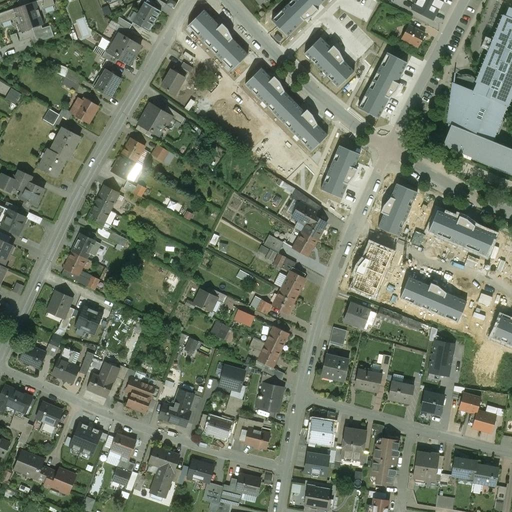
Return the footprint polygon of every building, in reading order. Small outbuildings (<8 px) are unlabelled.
[(28,0),(23,0),(18,2),(19,7),(0,13),(0,22),(1,24),(3,24),(11,21),(17,19),(21,33),(32,29),(42,26),(43,25),(39,11),(45,9),(53,6),(55,6),(52,0),(40,0),(30,4),(28,0)] [(288,36),(304,20),(313,15),(318,11),(316,8),(324,0),(292,0),(272,20),(288,36)] [(433,20),(439,8),(440,9),(443,3),(442,2),(442,0),(412,0),(412,2),(415,4),(412,10),(433,20)] [(161,11),(144,2),(132,23),(149,32),(161,11)] [(511,150),(491,141),(495,133),(498,135),(504,119),(501,118),(511,89),(511,9),(509,8),(505,17),(503,16),(476,83),(468,79),(455,89),(451,121),(447,121),(447,125),(450,126),(443,145),(462,153),(461,156),(470,160),(471,156),(511,172),(511,150)] [(248,55),(231,38),(228,29),(222,24),(220,26),(204,10),(188,27),(232,71),(248,55)] [(132,25),(119,17),(115,23),(120,26),(128,31),(132,25)] [(32,29),(36,41),(47,40),(54,37),(53,34),(48,36),(45,28),(42,29),(42,26),(32,29)] [(50,26),(45,28),(48,36),(53,34),(50,26)] [(120,26),(117,32),(130,39),(133,34),(128,31),(120,26)] [(424,34),(408,26),(401,39),(418,47),(424,34)] [(130,39),(117,32),(111,42),(135,56),(141,46),(130,39)] [(16,34),(11,36),(13,44),(19,42),(16,34)] [(353,71),(343,61),(338,52),(333,47),(331,49),(320,38),(305,54),(338,87),(353,71)] [(111,42),(105,52),(118,59),(129,66),(135,56),(111,42)] [(118,59),(105,52),(102,57),(115,65),(118,59)] [(378,118),(388,99),(397,90),(399,84),(397,83),(407,64),(387,53),(359,108),(378,118)] [(191,70),(183,64),(180,69),(187,73),(189,74),(191,70)] [(295,102),(283,90),(279,83),(274,77),(272,79),(262,68),(245,85),(278,118),(295,102)] [(187,73),(180,69),(177,74),(184,79),(187,73)] [(83,78),(70,70),(66,77),(67,78),(68,78),(79,85),(83,78)] [(177,74),(170,70),(160,87),(166,90),(165,91),(173,96),(184,79),(177,74)] [(122,80),(106,71),(96,89),(111,98),(122,80)] [(79,85),(68,78),(67,78),(66,77),(62,84),(75,92),(79,85)] [(11,89),(5,98),(15,104),(21,95),(11,89)] [(83,101),(80,107),(76,105),(75,106),(73,105),(69,111),(89,123),(98,106),(85,98),(83,101)] [(83,101),(77,98),(73,105),(75,106),(76,105),(80,107),(83,101)] [(328,135),(316,123),(312,115),(307,110),(305,112),(295,102),(278,118),(311,151),(328,135)] [(162,112),(150,106),(139,125),(148,130),(160,136),(170,118),(171,117),(162,112)] [(184,119),(165,106),(162,112),(171,117),(170,118),(181,124),(184,119)] [(60,115),(50,109),(43,121),(53,127),(60,115)] [(148,130),(139,125),(136,130),(145,135),(148,130)] [(80,138),(62,129),(50,152),(66,160),(68,161),(80,138)] [(145,147),(132,140),(123,156),(136,163),(145,147)] [(166,152),(158,146),(152,156),(161,161),(166,152)] [(342,199),(347,185),(354,177),(358,170),(354,168),(360,155),(339,146),(321,190),(342,199)] [(50,152),(48,151),(39,169),(57,178),(66,160),(50,152)] [(123,156),(114,171),(127,179),(136,163),(123,156)] [(32,176),(19,171),(16,176),(29,182),(32,176)] [(14,180),(2,174),(0,178),(0,181),(1,182),(0,184),(0,187),(10,192),(11,190),(14,192),(16,189),(12,187),(15,179),(15,178),(14,180)] [(29,182),(16,176),(15,179),(12,187),(16,189),(23,192),(19,199),(36,207),(44,189),(29,182)] [(137,187),(127,182),(123,188),(133,193),(138,184),(137,187)] [(138,184),(133,193),(141,197),(146,188),(138,184)] [(396,184),(390,198),(384,206),(382,212),(384,213),(378,227),(400,236),(418,193),(396,184)] [(119,194),(104,186),(95,203),(110,211),(119,194)] [(309,198),(295,189),(290,198),(300,203),(300,202),(305,205),(309,198)] [(305,205),(300,202),(300,203),(292,217),(306,226),(312,215),(315,217),(318,213),(305,205)] [(110,211),(95,203),(87,220),(102,228),(104,222),(110,211)] [(29,212),(19,208),(16,214),(26,219),(29,212)] [(495,235),(472,225),(466,219),(459,216),(458,219),(437,210),(428,231),(486,256),(495,235)] [(16,214),(9,211),(4,220),(3,220),(0,225),(0,227),(18,236),(26,219),(16,214)] [(110,211),(104,222),(110,225),(116,214),(110,211)] [(315,217),(312,215),(306,226),(303,231),(317,240),(326,224),(315,217)] [(317,240),(303,231),(293,248),(308,256),(317,240)] [(127,239),(111,232),(108,239),(124,247),(127,239)] [(96,242),(81,235),(73,252),(88,259),(96,242)] [(284,243),(269,235),(264,245),(278,253),(284,243)] [(13,247),(0,241),(0,264),(4,266),(13,247)] [(371,244),(364,259),(358,266),(356,273),(358,274),(352,288),(374,297),(392,253),(371,244)] [(88,259),(73,252),(65,268),(80,275),(88,259)] [(286,258),(279,254),(274,263),(281,267),(286,258)] [(305,280),(289,272),(281,289),(296,297),(305,280)] [(98,280),(91,277),(86,286),(94,290),(98,280)] [(467,302),(446,293),(438,286),(431,284),(430,287),(409,278),(399,299),(458,324),(467,302)] [(227,296),(212,289),(209,294),(217,298),(216,300),(224,304),(227,296)] [(296,297),(281,289),(273,305),(288,313),(296,297)] [(209,294),(201,290),(195,303),(203,307),(202,307),(205,308),(211,311),(216,300),(217,298),(209,294)] [(72,298),(56,291),(47,312),(63,319),(68,307),(72,298)] [(268,314),(273,304),(256,295),(250,305),(268,314)] [(173,318),(189,325),(196,309),(180,302),(173,318)] [(363,308),(355,305),(355,306),(350,304),(344,321),(353,324),(363,328),(369,311),(363,309),(363,308)] [(76,326),(85,330),(93,310),(84,306),(76,326)] [(63,319),(58,329),(65,332),(75,309),(68,307),(63,319)] [(393,313),(381,308),(378,315),(391,319),(393,313)] [(103,314),(93,310),(85,330),(94,334),(103,314)] [(401,316),(393,313),(391,319),(399,322),(401,316)] [(511,321),(501,317),(492,338),(511,346),(511,321)] [(225,339),(231,327),(216,319),(210,332),(225,339)] [(289,334),(274,327),(266,344),(281,351),(289,334)] [(347,331),(333,327),(330,341),(343,345),(347,331)] [(63,337),(54,334),(49,344),(58,348),(63,337)] [(454,345),(444,343),(444,339),(436,336),(429,372),(449,376),(454,345)] [(185,349),(195,353),(199,341),(189,337),(185,349)] [(281,351),(266,344),(258,361),(273,367),(281,351)] [(45,353),(25,345),(19,360),(38,368),(45,353)] [(64,347),(52,375),(72,383),(79,368),(68,363),(74,351),(64,347)] [(94,355),(87,352),(79,372),(86,375),(94,355)] [(349,360),(326,355),(322,375),(335,378),(335,379),(344,381),(349,360)] [(391,357),(384,355),(381,366),(380,374),(381,375),(380,380),(386,381),(391,357)] [(105,363),(99,376),(93,374),(87,390),(107,398),(116,377),(119,368),(105,363)] [(381,366),(373,364),(371,365),(370,372),(380,374),(381,366)] [(129,369),(120,365),(119,368),(116,377),(124,380),(129,369)] [(245,372),(225,366),(223,372),(218,375),(221,380),(220,385),(240,391),(245,372)] [(370,372),(359,370),(355,387),(369,390),(368,390),(378,392),(380,380),(381,375),(380,374),(370,372)] [(278,379),(263,372),(260,384),(264,384),(276,386),(278,379)] [(154,387),(132,379),(127,391),(132,392),(150,398),(154,387)] [(164,384),(157,381),(154,387),(150,398),(150,399),(158,402),(164,384)] [(413,388),(392,383),(388,400),(409,404),(413,388)] [(276,386),(264,384),(261,396),(258,396),(258,398),(261,399),(259,408),(278,412),(284,388),(276,386)] [(23,394),(5,386),(0,396),(0,401),(6,404),(17,409),(23,394)] [(194,395),(180,391),(176,403),(189,407),(194,395)] [(150,398),(132,392),(127,405),(145,412),(150,399),(150,398)] [(444,396),(424,392),(421,408),(432,411),(432,412),(440,414),(444,396)] [(480,399),(463,394),(459,409),(476,414),(477,411),(480,399)] [(244,400),(230,396),(230,397),(234,398),(229,415),(239,418),(244,400)] [(62,411),(43,403),(36,418),(44,422),(39,432),(51,437),(62,411)] [(189,407),(176,403),(174,408),(164,404),(159,418),(185,427),(190,413),(188,412),(189,407)] [(496,415),(503,417),(505,411),(487,406),(485,413),(496,416),(496,415)] [(476,414),(476,416),(471,415),(468,425),(473,426),(473,428),(491,433),(496,416),(485,413),(477,411),(476,414)] [(212,417),(203,414),(198,430),(206,432),(206,433),(211,417),(212,417)] [(29,419),(19,415),(16,420),(25,424),(26,424),(29,419)] [(212,417),(211,417),(206,433),(226,439),(231,423),(212,417)] [(256,421),(240,417),(234,438),(240,440),(240,441),(265,448),(269,433),(261,430),(262,426),(255,424),(256,421)] [(37,419),(34,426),(40,428),(43,422),(37,419)] [(25,424),(16,420),(14,426),(22,430),(25,424)] [(334,423),(312,420),(309,440),(331,444),(334,423)] [(102,432),(80,423),(69,447),(92,457),(102,432)] [(366,432),(346,429),(343,448),(342,457),(361,460),(363,452),(366,432)] [(136,441),(117,434),(108,456),(120,461),(120,459),(129,462),(136,441)] [(10,443),(0,438),(0,456),(1,455),(4,456),(10,443)] [(398,441),(383,439),(382,445),(376,444),(373,460),(395,463),(396,456),(397,456),(398,451),(397,450),(398,441)] [(174,454),(154,447),(149,463),(159,466),(169,470),(174,454)] [(343,448),(337,447),(335,461),(341,462),(342,457),(343,448)] [(44,460),(22,451),(14,469),(28,475),(27,476),(36,479),(42,466),(44,460)] [(363,452),(361,460),(360,466),(366,467),(368,453),(363,452)] [(329,456),(307,453),(304,473),(326,477),(329,456)] [(430,455),(418,453),(414,474),(414,477),(415,478),(434,481),(436,469),(437,456),(437,455),(431,454),(430,455)] [(469,460),(462,459),(454,458),(451,476),(473,480),(473,482),(476,462),(469,461),(469,460)] [(120,459),(120,461),(117,468),(132,474),(133,472),(135,464),(129,462),(120,459)] [(214,466),(193,460),(188,477),(209,483),(214,466)] [(395,463),(373,460),(371,476),(377,476),(376,482),(392,485),(393,475),(394,476),(395,470),(394,470),(395,463)] [(484,466),(476,465),(477,462),(476,462),(473,482),(495,486),(498,469),(491,467),(484,466)] [(50,469),(42,466),(36,479),(44,483),(50,469)] [(169,470),(159,466),(152,488),(166,493),(170,480),(174,471),(169,470)] [(132,474),(117,468),(113,481),(127,487),(132,474)] [(181,470),(175,468),(174,471),(170,480),(178,483),(181,470)] [(50,469),(44,483),(43,485),(52,488),(58,473),(50,469)] [(75,475),(59,469),(58,473),(52,488),(68,494),(75,475)] [(132,474),(127,487),(126,490),(131,492),(133,488),(138,474),(133,472),(132,474)] [(414,474),(409,473),(407,489),(413,490),(415,478),(414,477),(414,474)] [(138,474),(133,488),(140,491),(145,477),(138,474)] [(261,479),(240,474),(239,480),(236,490),(238,491),(257,495),(261,479)] [(449,475),(441,474),(439,485),(447,487),(449,475)] [(239,480),(232,479),(230,486),(228,495),(237,497),(238,491),(236,490),(239,480)] [(212,487),(207,485),(203,501),(219,505),(220,502),(221,498),(224,487),(213,483),(212,487)] [(300,493),(302,484),(293,483),(292,491),(300,493)] [(230,486),(224,485),(224,487),(221,498),(227,499),(228,495),(230,486)] [(332,491),(315,488),(315,486),(308,485),(304,505),(318,507),(318,508),(329,510),(331,499),(332,491)] [(506,488),(498,486),(496,499),(504,500),(506,488)] [(386,494),(369,491),(368,497),(373,498),(385,500),(386,494)] [(237,497),(228,495),(227,499),(226,503),(231,505),(239,506),(241,498),(237,497)] [(453,509),(456,498),(441,495),(439,506),(453,509)] [(385,500),(373,498),(371,511),(387,511),(389,501),(385,500)] [(226,503),(220,502),(219,505),(217,511),(229,511),(231,505),(226,503)]
